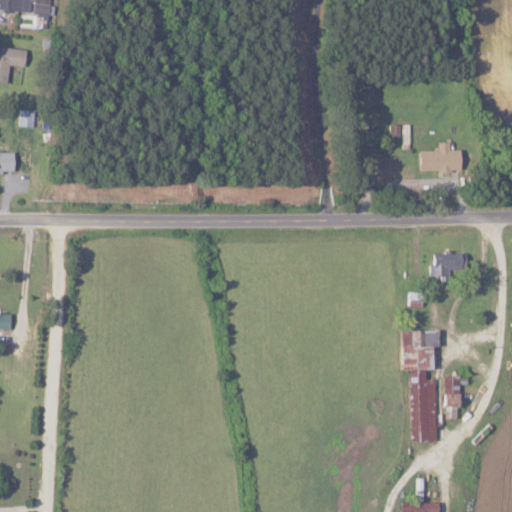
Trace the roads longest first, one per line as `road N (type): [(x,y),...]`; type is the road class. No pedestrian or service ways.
road 1 (tertiary): [(0,217),(511,214)]
road 2 (residential): [(67,219),(58,244),(45,511)]
